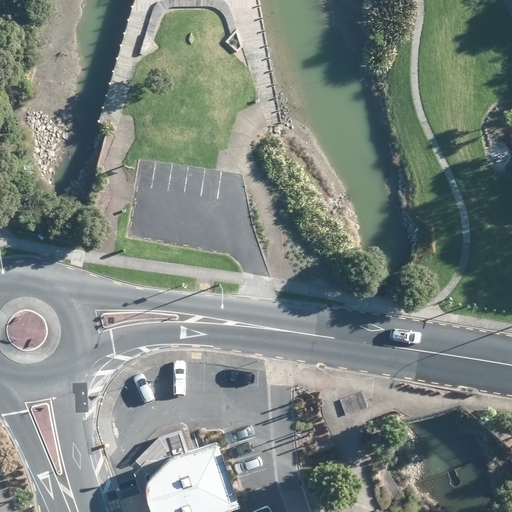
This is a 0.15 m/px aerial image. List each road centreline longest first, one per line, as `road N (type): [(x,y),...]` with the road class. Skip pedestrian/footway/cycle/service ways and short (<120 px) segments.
road 1 (secondary): [(276,330),(511,366)]
road 2 (secondary): [(68,289),(259,328)]
road 3 (secondary): [(259,328),(149,335),(76,358)]
road 4 (residential): [(300,511),(282,431),(276,330)]
road 5 (tertiary): [(63,511),(0,377)]
road 6 (tertiary): [(65,371),(84,511)]
